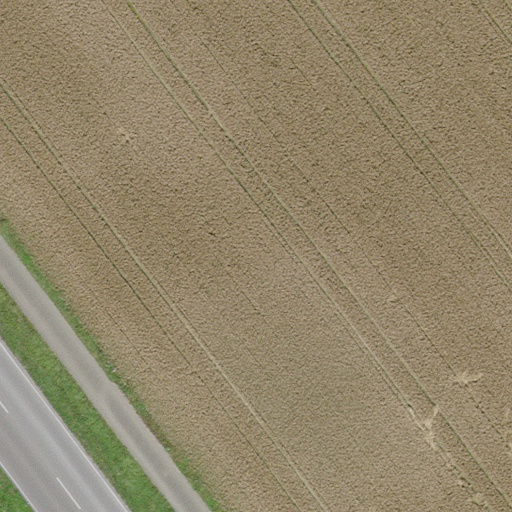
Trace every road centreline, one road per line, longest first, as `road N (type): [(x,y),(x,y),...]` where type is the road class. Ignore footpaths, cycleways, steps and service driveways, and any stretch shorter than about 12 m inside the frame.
road 1 (track): [(192,511),(0,251)]
road 2 (secondary): [(0,392),(85,511)]
